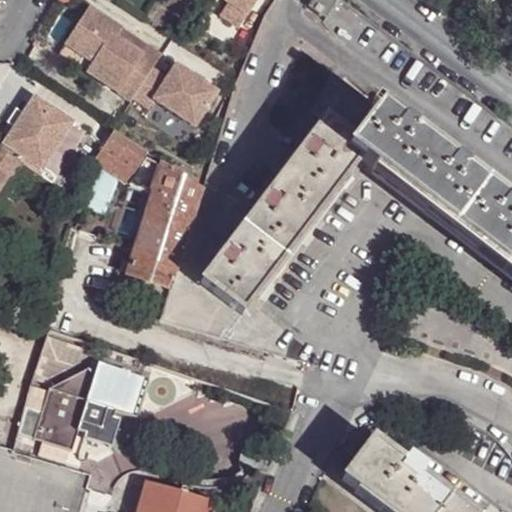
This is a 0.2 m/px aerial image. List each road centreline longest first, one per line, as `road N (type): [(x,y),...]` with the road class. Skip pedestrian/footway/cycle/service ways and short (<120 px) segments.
road 1 (unknown): [(97,254),(80,306),(87,323),(247,361),(349,358)]
road 2 (residential): [(375,0),(511,98)]
road 3 (residential): [(349,358),(281,511)]
